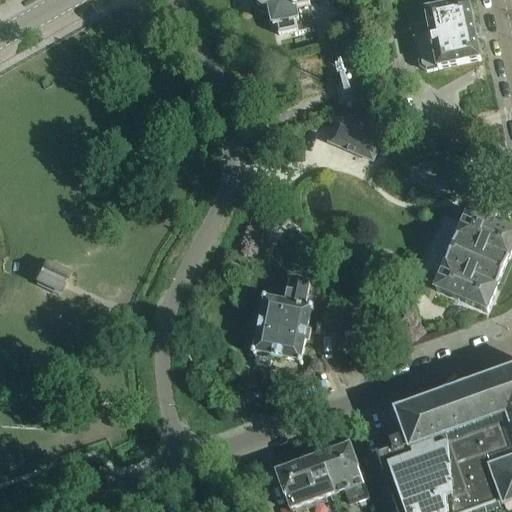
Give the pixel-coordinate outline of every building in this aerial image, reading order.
[(310,9),(311,9),(308,0),(255,0),(257,8),(265,12),(270,11),(274,30),(277,29),(279,38),(315,30),(310,9)] [(414,40),(421,71),(426,74),(438,72),(481,63),(469,5),(426,14),(431,37),(414,40)] [(360,36),(355,14),(344,16),(349,39),(360,36)] [(335,56),(338,68),(360,63),(359,58),(366,56),(363,42),(341,47),(342,54),(335,56)] [(366,96),(368,104),(376,103),(374,95),(366,96)] [(304,119),(305,127),(320,124),(318,116),(304,119)] [(342,122),(341,125),(338,124),(329,145),(373,164),(382,142),(379,141),(381,137),(376,117),(342,122)] [(436,293),(488,315),(511,258),(511,233),(469,216),(436,293)] [(62,293),(68,280),(46,269),(39,283),(62,293)] [(256,367),(271,370),(273,362),(303,368),(314,311),(306,309),(310,286),(291,283),(287,305),(265,301),(253,358),(258,359),(256,367)] [(346,326),(358,328),(363,303),(350,301),(346,326)] [(511,375),(398,416),(399,420),(411,452),(405,454),(401,444),(392,447),(394,455),(381,460),(380,458),(378,459),(396,511),(495,511),(505,509),(506,511),(511,509),(511,375)] [(351,450),(322,461),(336,498),(345,494),(349,507),(355,505),(356,508),(371,503),(365,487),(364,487),(351,450)] [(336,498),(322,461),(278,477),(290,511),(297,511),(331,500),(333,504),(337,503),(336,498)]
